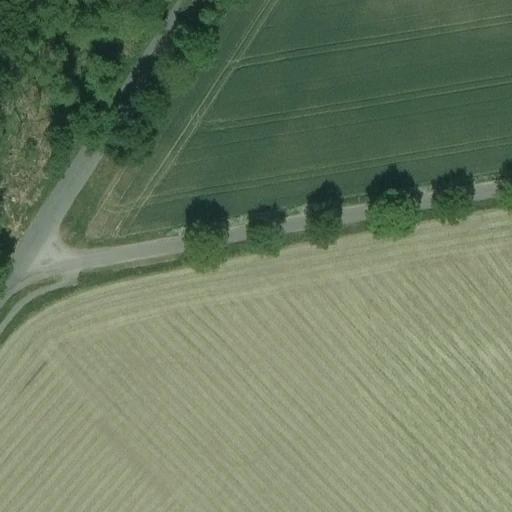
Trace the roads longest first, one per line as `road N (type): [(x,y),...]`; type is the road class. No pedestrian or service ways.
road 1 (unclassified): [(28,253),(71,264),(511,188)]
road 2 (unclassified): [(28,253),(192,0)]
